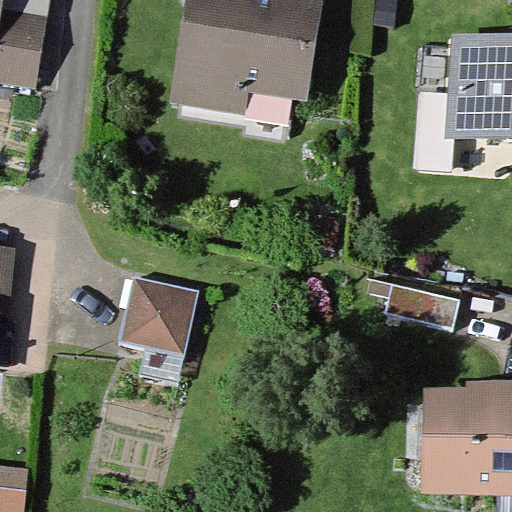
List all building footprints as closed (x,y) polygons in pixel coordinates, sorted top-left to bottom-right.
[(4,0),(0,0),(0,81),(28,86),(38,24),(2,19),(4,0)] [(186,0),(169,114),(270,131),(275,103),(302,108),(319,0),(186,0)] [(511,146),(511,36),(454,35),(449,144),(511,146)] [(12,255),(0,253),(0,340),(3,341),(12,255)] [(200,294),(134,281),(121,345),(186,359),(200,294)] [(511,387),(431,386),(429,490),(511,491),(511,387)] [(0,459),(0,511),(27,511),(30,460),(0,459)]
